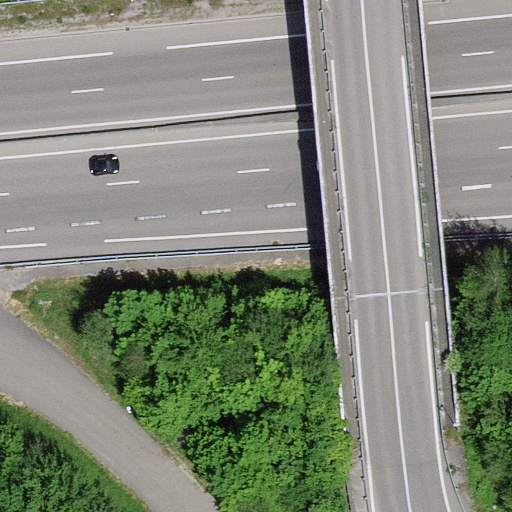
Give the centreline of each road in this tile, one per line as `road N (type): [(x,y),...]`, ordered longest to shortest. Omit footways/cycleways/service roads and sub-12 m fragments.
road 1 (trunk): [(0,199),(511,149)]
road 2 (unclassified): [(411,511),(361,0)]
road 3 (trunk): [(511,44),(0,92)]
road 4 (unclassified): [(0,347),(194,511)]
